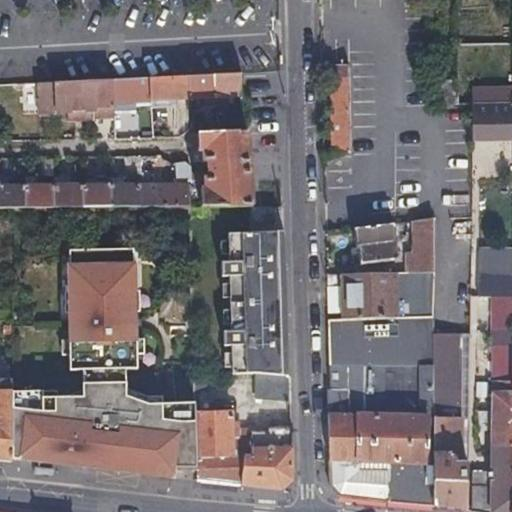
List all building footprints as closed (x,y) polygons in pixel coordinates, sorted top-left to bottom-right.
[(349,152),(348,110),(348,68),(328,68),(330,152),(349,152)] [(93,115),(101,114),(109,114),(109,107),(241,97),(239,76),(91,84),(93,115)] [(458,103),(458,91),(458,78),(432,78),(432,103),(458,103)] [(511,102),(472,103),(472,136),(511,135),(511,102)] [(251,207),(249,169),(247,132),(194,136),(195,153),(190,154),(191,166),(204,165),(205,183),(187,184),(187,172),(180,167),(171,167),(171,185),(0,189),(0,212),(247,207),(251,207)] [(251,207),(247,207),(248,223),(277,222),(276,206),(251,207)] [(432,216),(421,218),(410,219),(411,251),(403,251),(404,274),(433,273),(432,216)] [(352,250),(354,249),(356,249),(357,259),(393,256),(391,221),(350,226),(352,250)] [(230,371),(256,375),(285,376),(284,357),(283,357),(284,344),(272,344),(272,331),(284,331),(282,273),(269,274),(269,261),(281,260),(280,231),(224,234),(225,263),(218,263),(218,278),(226,278),(228,332),(221,332),(222,347),(229,346),(230,371)] [(286,232),(286,231),(280,231),(281,260),(269,261),(269,274),(282,273),(284,331),(272,331),(272,344),(284,344),(283,357),(284,357),(285,376),(291,376),(289,322),(286,232)] [(13,391),(13,460),(42,464),(42,458),(71,461),(70,467),(140,475),(141,469),(152,470),(147,403),(126,395),(125,368),(137,368),(136,327),(132,326),(132,319),(136,319),(136,309),(132,310),(132,291),(136,291),(135,263),(134,263),(134,248),(69,249),(69,264),(68,264),(68,292),(72,292),(72,310),(69,311),(70,370),(82,369),(82,396),(66,402),(64,396),(42,396),(42,390),(13,391)] [(340,319),(395,318),(394,274),(339,274),(340,319)] [(473,511),(510,511),(511,455),(511,393),(511,361),(511,333),(511,295),(491,296),(490,473),(474,473),(473,511)] [(433,334),(433,332),(433,318),(395,318),(340,319),(326,319),(327,357),(367,356),(367,327),(385,327),(385,340),(433,340),(433,334)] [(446,335),(433,334),(433,340),(433,350),(434,365),(434,403),(434,412),(435,459),(435,473),(435,505),(435,509),(455,511),(467,511),(468,464),(456,464),(456,416),(451,417),(451,387),(446,388),(446,335)] [(395,365),(434,365),(433,350),(394,350),(395,365)] [(0,364),(0,381),(13,381),(12,364),(0,364)] [(434,403),(434,365),(395,365),(327,366),(327,389),(326,390),(328,484),(339,497),(385,503),(386,474),(386,460),(410,459),(435,459),(434,412),(385,412),(384,378),(422,377),(423,390),(423,403),(434,403)] [(257,402),(292,403),(291,376),(285,376),(256,375),(257,402)] [(423,403),(423,390),(422,377),(384,378),(385,412),(434,412),(434,403),(423,403)] [(0,458),(13,460),(13,391),(13,384),(13,381),(0,381),(0,458)] [(176,470),(198,472),(195,414),(194,402),(162,403),(163,472),(170,473),(170,478),(175,479),(176,470)] [(162,403),(147,403),(152,470),(163,472),(162,403)] [(274,430),(270,430),(267,430),(266,424),(250,424),(250,430),(234,432),(232,412),(195,414),(198,472),(198,481),(280,492),(294,478),(293,450),(276,452),(274,430)] [(386,474),(392,473),(435,473),(435,459),(410,459),(386,460),(386,474)] [(38,473),(37,477),(56,478),(56,471),(38,469),(38,473)] [(392,499),(435,505),(435,473),(392,473),(392,499)]
